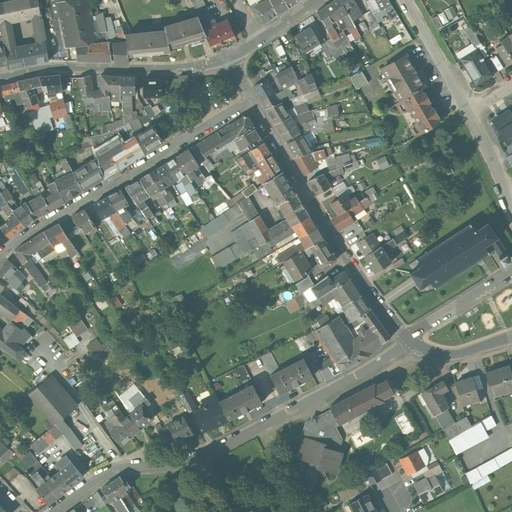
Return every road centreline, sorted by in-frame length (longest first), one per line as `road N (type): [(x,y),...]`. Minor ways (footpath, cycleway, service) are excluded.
road 1 (residential): [(57,511),(118,472),(170,468),(224,448),(409,344)]
road 2 (residential): [(0,258),(44,221),(249,99)]
road 3 (residential): [(249,99),(409,344)]
road 4 (tertiary): [(0,79),(45,68),(183,67),(228,56)]
road 5 (residential): [(405,0),(466,110)]
road 6 (residential): [(409,344),(511,275)]
